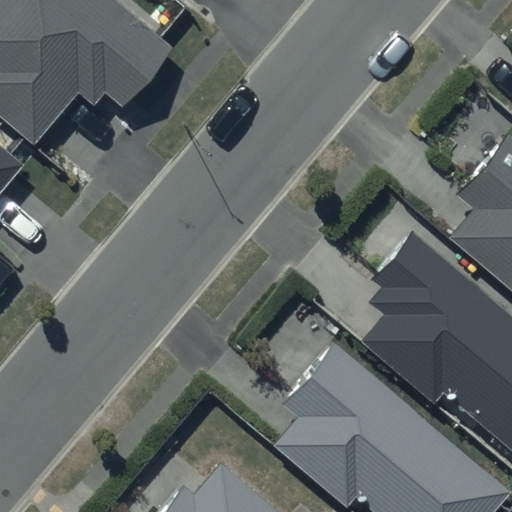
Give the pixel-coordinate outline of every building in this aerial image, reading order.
[(0,0),(0,114),(29,139),(74,87),(90,101),(102,86),(118,100),(169,39),(122,0),(0,0)] [(511,136),(498,124),(447,189),(463,202),(439,230),(511,292),(511,136)] [(0,181),(21,157),(0,138),(0,181)] [(511,312),(409,224),(367,274),(374,280),(361,295),(377,309),(356,334),(430,397),(440,385),(511,446),(511,312)] [(483,511),(507,485),(328,332),(274,395),(293,411),(270,438),(343,500),(352,491),(376,511),(483,511)] [(275,511),(220,466),(192,499),(180,490),(161,511),(275,511)]
